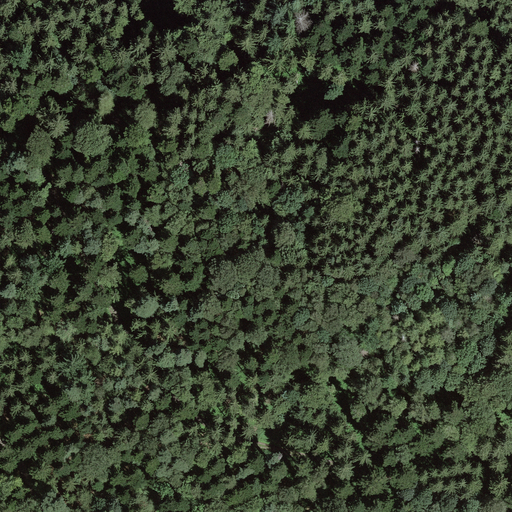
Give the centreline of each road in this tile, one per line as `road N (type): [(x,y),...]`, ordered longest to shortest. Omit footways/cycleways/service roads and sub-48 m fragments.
road 1 (track): [(490,511),(315,431),(185,338),(54,204),(21,89),(26,0)]
road 2 (track): [(511,95),(386,104),(194,142),(142,136)]
road 3 (track): [(142,136),(73,72),(33,0)]
